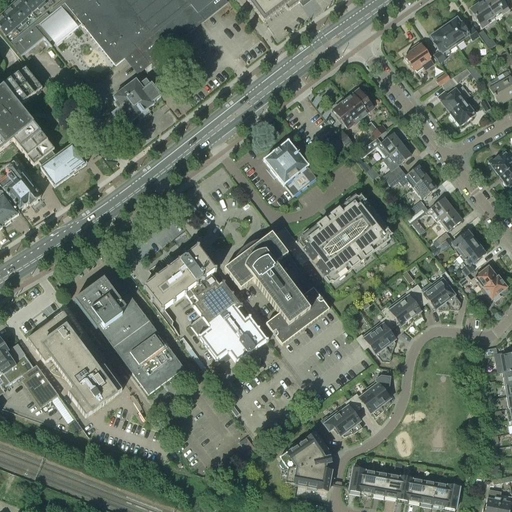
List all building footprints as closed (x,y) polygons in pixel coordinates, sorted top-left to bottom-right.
[(19,0),(11,8),(25,24),(29,20),(27,18),(32,13),(19,0)] [(35,0),(19,0),(32,13),(36,9),(39,11),(43,8),(35,0)] [(35,0),(43,8),(46,5),(44,2),(46,0),(35,0)] [(68,0),(59,8),(58,8),(58,9),(41,23),(43,26),(41,28),(49,37),(52,41),(74,23),(71,20),(74,17),(115,67),(136,50),(149,66),(198,27),(226,3),(223,0),(68,0)] [(245,0),(263,24),(284,8),(287,12),(303,0),(245,0)] [(483,0),(482,1),(493,18),(500,13),(502,16),(508,12),(500,0),(483,0)] [(486,22),(493,18),(482,1),(474,6),(475,7),(469,11),(482,30),(488,26),(486,22)] [(11,8),(3,15),(15,29),(19,25),(22,27),(25,24),(11,8)] [(46,14),(38,21),(40,23),(48,16),(46,14)] [(0,17),(0,32),(5,38),(11,32),(13,35),(17,31),(15,29),(3,15),(0,17)] [(479,38),(477,36),(473,29),(467,33),(457,19),(452,23),(451,22),(443,28),(456,47),(463,42),(465,44),(470,40),(472,43),(479,38)] [(39,24),(40,23),(38,21),(29,28),(31,30),(34,26),(39,24)] [(41,23),(39,25),(34,27),(12,47),(21,58),(43,39),(45,41),(49,37),(41,28),(43,26),(41,23)] [(23,37),(31,30),(29,28),(21,35),(23,37)] [(449,52),(456,47),(443,28),(435,34),(435,35),(429,39),(439,53),(433,57),(439,65),(446,60),(445,58),(450,54),(449,52)] [(484,45),(485,44),(489,41),(483,32),(477,36),(479,38),(484,45)] [(0,152),(10,144),(0,131),(0,110),(35,82),(25,70),(21,64),(23,63),(0,34),(0,152)] [(12,46),(23,37),(21,35),(10,43),(12,46)] [(491,40),(489,41),(485,44),(489,50),(496,46),(491,40)] [(411,53),(404,58),(414,72),(416,74),(422,70),(424,72),(434,66),(420,46),(418,44),(409,50),(411,53)] [(507,68),(511,64),(511,63),(510,60),(507,53),(501,56),(507,68)] [(467,71),(473,79),(475,82),(481,78),(473,67),(467,71)] [(431,75),(439,88),(440,87),(449,81),(440,68),(431,75)] [(449,81),(440,87),(445,93),(446,94),(454,88),(458,85),(457,85),(464,80),(467,84),(473,79),(467,71),(466,70),(449,81)] [(511,98),(511,81),(507,73),(495,79),(508,100),(511,98)] [(508,100),(495,79),(486,85),(488,90),(498,107),(508,100)] [(153,104),(161,98),(151,85),(150,86),(146,81),(139,86),(135,82),(113,99),(116,103),(113,106),(118,111),(112,116),(121,128),(130,121),(131,123),(136,119),(154,106),(153,104)] [(35,82),(0,110),(0,131),(10,144),(13,142),(31,165),(33,168),(38,164),(41,168),(55,158),(51,153),(54,151),(52,149),(19,108),(42,90),(35,82)] [(446,94),(445,93),(437,99),(449,114),(466,101),(465,101),(470,97),(461,86),(448,96),(446,94)] [(358,116),(360,119),(373,110),(359,91),(352,96),(351,95),(345,99),(358,116)] [(50,94),(46,97),(52,105),(56,102),(50,94)] [(347,130),(360,119),(358,116),(345,99),(337,105),(339,107),(332,112),(347,130)] [(471,108),(466,101),(449,114),(459,127),(464,124),(464,125),(473,118),(472,117),(477,113),(472,107),(471,108)] [(490,110),(486,101),(480,104),(485,113),(490,110)] [(164,114),(144,126),(152,139),(172,127),(164,114)] [(376,131),(371,124),(365,128),(370,135),(376,131)] [(376,140),(386,132),(381,126),(370,135),(375,141),(376,140)] [(336,137),(344,147),(350,142),(342,132),(336,137)] [(380,144),(376,140),(375,141),(357,155),(361,161),(376,150),(384,160),(389,156),(402,146),(392,135),(380,144)] [(287,143),(263,162),(270,171),(269,171),(276,179),(283,187),(284,187),(292,198),(315,180),(306,169),(307,168),(287,143)] [(55,158),(41,168),(40,169),(54,189),(86,166),(71,146),(55,158)] [(384,160),(382,162),(390,173),(385,177),(390,182),(402,173),(398,167),(410,157),(402,146),(389,156),(384,160)] [(499,178),(511,167),(511,161),(511,160),(511,158),(511,157),(510,155),(511,153),(511,149),(511,150),(503,156),(501,154),(492,161),(492,160),(487,163),(499,178)] [(0,184),(0,187),(19,212),(27,205),(29,208),(40,199),(39,197),(40,195),(36,190),(34,191),(30,185),(31,184),(21,171),(22,170),(23,167),(16,158),(11,162),(13,164),(5,170),(9,175),(6,178),(7,179),(0,184)] [(387,184),(387,185),(391,190),(398,184),(402,189),(410,183),(414,188),(427,178),(418,167),(405,177),(402,173),(390,182),(387,184)] [(511,167),(499,178),(503,183),(502,184),(505,188),(507,188),(511,194),(511,193),(511,167)] [(427,178),(414,188),(419,194),(417,196),(421,201),(436,190),(427,178)] [(0,227),(0,228),(18,216),(2,193),(0,193),(0,227)] [(298,246),(309,260),(328,285),(330,283),(334,284),(389,241),(389,238),(391,236),(360,197),(358,199),(355,198),(300,241),(300,244),(298,246)] [(437,222),(452,210),(443,199),(427,212),(423,207),(415,214),(405,222),(409,227),(425,214),(427,217),(431,217),(436,223),(438,222),(437,222)] [(415,214),(423,207),(420,202),(411,209),(415,214)] [(447,233),(461,222),(452,210),(437,222),(438,222),(447,233)] [(450,248),(457,258),(477,242),(472,236),(471,237),(467,232),(453,244),(449,239),(440,245),(441,246),(445,252),(450,248)] [(281,347),(283,346),(329,311),(313,290),(300,299),(276,268),(274,266),(287,256),(271,234),(252,249),(251,250),(251,249),(243,255),(244,256),(243,256),(243,255),(224,270),(240,292),(253,282),(278,316),(265,325),(281,347)] [(440,245),(449,239),(445,234),(436,241),(440,246),(441,246),(440,245)] [(482,249),(477,242),(457,258),(465,268),(461,271),(465,277),(467,276),(467,277),(474,271),(470,266),(485,255),(481,250),(482,249)] [(197,249),(155,281),(144,289),(148,295),(147,295),(145,296),(177,338),(179,337),(172,327),(173,324),(173,323),(164,311),(184,296),(201,318),(190,327),(216,362),(228,353),(236,365),(267,342),(249,318),(244,322),(236,311),(241,307),(223,284),(218,287),(210,276),(215,273),(197,249)] [(478,283),(483,289),(496,279),(488,268),(470,281),(467,277),(467,276),(465,277),(458,284),(461,288),(469,282),(473,287),(478,283)] [(431,286),(432,288),(450,311),(450,312),(458,312),(460,305),(448,288),(453,284),(445,273),(442,275),(439,277),(440,278),(431,286)] [(96,331),(98,330),(148,397),(184,370),(114,276),(105,283),(103,280),(74,302),(96,331)] [(496,279),(483,289),(491,300),(501,293),(502,294),(503,295),(505,295),(506,294),(507,293),(507,292),(507,290),(506,289),(497,278),(496,279)] [(421,292),(415,296),(419,301),(423,307),(429,303),(435,311),(436,310),(438,312),(450,311),(432,288),(423,295),(421,292)] [(406,295),(397,302),(413,324),(422,318),(419,314),(420,313),(414,305),(419,301),(415,296),(411,290),(405,294),(406,295)] [(381,312),(385,318),(389,323),(394,319),(401,328),(402,327),(405,331),(413,324),(397,302),(387,309),(387,308),(381,312)] [(481,302),(476,306),(483,314),(487,310),(481,302)] [(63,314),(27,340),(44,364),(50,360),(73,391),(67,396),(85,420),(121,393),(103,369),(97,373),(74,342),(81,338),(63,314)] [(381,323),(371,330),(391,356),(395,345),(393,342),(395,342),(388,333),(393,329),(389,323),(385,318),(380,322),(381,323)] [(391,356),(371,330),(362,337),(361,336),(356,340),(364,351),(369,347),(381,364),(389,364),(391,356)] [(58,397),(36,367),(33,369),(17,346),(6,354),(4,350),(5,349),(0,342),(0,386),(3,391),(4,390),(22,377),(24,381),(21,383),(40,410),(58,397)] [(504,374),(511,372),(511,350),(511,351),(511,352),(510,353),(511,355),(504,356),(504,354),(497,356),(496,349),(481,352),(482,359),(494,356),(496,368),(498,370),(497,370),(498,375),(504,374)] [(366,390),(368,392),(383,412),(390,404),(388,402),(390,401),(383,392),(388,388),(390,379),(380,377),(374,382),(375,383),(366,390)] [(508,398),(511,396),(511,384),(506,386),(500,387),(501,391),(507,391),(508,398)] [(356,396),(350,400),(359,411),(364,407),(370,415),(372,414),(375,419),(383,412),(368,392),(358,399),(356,396)] [(347,407),(338,414),(353,435),(362,429),(358,424),(360,423),(353,415),(359,411),(350,400),(345,404),(347,407)] [(353,435),(338,414),(336,412),(327,419),(326,418),(320,422),(328,433),(334,429),(340,438),(341,437),(343,439),(353,435)] [(70,426),(77,435),(82,431),(76,422),(70,426)] [(328,454),(328,453),(315,435),(279,460),(287,471),(284,485),(327,493),(332,470),(328,454)] [(247,447),(255,458),(258,455),(246,438),(238,444),(243,451),(247,447)] [(247,447),(243,451),(236,456),(245,467),(255,458),(247,447)] [(498,467),(488,469),(490,477),(500,475),(498,467)] [(360,494),(360,493),(364,472),(352,470),(351,478),(350,478),(349,483),(350,483),(348,491),(349,491),(348,492),(360,494)] [(376,474),(364,472),(360,493),(372,496),(376,474)] [(384,498),(388,477),(388,476),(376,474),(372,496),(384,498)] [(396,500),(400,479),(388,477),(384,498),(396,500)] [(400,478),(400,479),(396,500),(408,502),(411,481),(412,480),(400,478)] [(419,504),(423,483),(411,481),(408,502),(419,504)] [(423,483),(419,504),(431,507),(431,506),(435,485),(423,483)] [(443,508),(447,487),(435,485),(431,506),(443,508)] [(447,487),(443,508),(443,509),(455,511),(455,510),(455,511),(457,503),(458,497),(459,490),(459,489),(447,487)] [(497,511),(499,502),(486,500),(485,508),(483,508),(482,511),(497,511)] [(499,502),(497,511),(509,511),(511,504),(499,502)]
